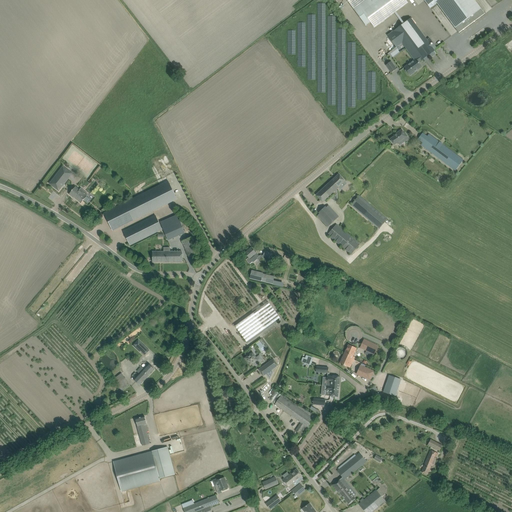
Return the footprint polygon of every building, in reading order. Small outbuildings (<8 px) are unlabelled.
[(332,0),(340,13),(346,9),(340,0),(332,0)] [(346,0),(366,26),(370,23),(374,28),(408,3),(405,0),(423,0),(427,4),(430,8),(437,3),(459,33),(485,14),(482,10),(474,0),(346,0)] [(393,31),(387,35),(396,47),(402,43),(414,60),(419,57),(422,60),(423,59),(425,62),(429,59),(428,58),(430,56),(429,55),(429,54),(431,57),(436,53),(434,51),(435,51),(434,49),(436,47),(433,43),(429,38),(427,40),(411,18),(393,31)] [(414,60),(404,67),(407,71),(410,76),(422,67),(418,62),(419,61),(419,62),(422,60),(419,57),(414,60)] [(391,61),(386,65),(391,73),(396,69),(391,61)] [(396,135),(390,139),(394,145),(398,143),(400,145),(405,141),(404,139),(408,137),(405,133),(405,134),(402,130),(396,134),(396,135)] [(429,135),(421,145),(455,171),(463,160),(429,135)] [(63,166),(49,184),(59,191),(72,174),(63,166)] [(345,181),(342,178),(339,174),(316,195),(319,199),(322,202),(338,187),(340,189),(342,187),(343,187),(341,185),(345,181)] [(168,181),(144,193),(104,213),(113,231),(153,211),(177,199),(168,181)] [(81,203),(84,200),(87,196),(86,196),(88,194),(81,188),(79,190),(75,187),(72,190),(69,194),(73,198),(74,197),(81,203)] [(387,220),(361,197),(359,196),(351,205),(379,229),(387,220)] [(319,214),(317,216),(328,227),(337,219),(327,208),(329,206),(328,206),(327,207),(319,214)] [(177,215),(160,222),(168,240),(185,233),(177,215)] [(162,230),(156,216),(123,231),(130,245),(162,230)] [(360,245),(351,237),(336,224),(328,234),(343,247),(351,254),(360,245)] [(182,241),(187,253),(189,258),(201,252),(193,236),(182,241)] [(170,252),(170,249),(170,247),(164,248),(164,249),(164,252),(153,252),(153,257),(153,262),(182,262),(182,257),(182,252),(170,252)] [(256,252),(256,253),(252,248),(245,253),(249,257),(246,260),(250,264),(252,262),(253,263),(258,259),(257,258),(259,256),(256,252)] [(265,251),(264,253),(263,256),(271,259),(273,254),(265,251)] [(252,272),(251,275),(250,278),(272,284),(274,277),(255,272),(252,272)] [(247,342),(280,318),(268,302),(235,326),(247,342)] [(373,354),(374,355),(378,346),(364,339),(360,348),(366,351),(373,354)] [(145,355),(150,350),(138,340),(134,345),(141,351),(144,354),(145,355)] [(340,363),(344,365),(350,368),(353,361),(354,361),(355,360),(354,359),(355,357),(353,356),(357,348),(353,347),(348,345),(340,363)] [(247,357),(245,358),(249,364),(250,366),(252,364),(254,363),(256,365),(260,362),(263,360),(260,355),(256,358),(253,353),(250,355),(248,352),(245,355),(247,357)] [(303,357),(301,362),(310,365),(313,358),(306,355),(305,358),(303,357)] [(267,363),(263,366),(268,373),(266,374),(270,380),(273,372),(272,370),(278,365),(273,359),(267,363)] [(134,380),(136,382),(140,385),(155,369),(149,364),(144,369),(141,366),(140,367),(140,368),(137,371),(140,374),(134,380)] [(370,379),(374,371),(361,365),(357,374),(370,379)] [(122,390),(130,385),(122,373),(114,378),(122,390)] [(389,375),(384,392),(391,395),(394,396),(398,386),(400,379),(389,375)] [(331,386),(339,387),(340,377),(332,376),(327,376),(327,377),(327,380),(331,381),(331,386)] [(331,386),(326,386),(326,395),(326,396),(330,396),(338,397),(339,387),(331,386)] [(275,404),(275,405),(301,422),(305,425),(303,427),(299,433),(298,435),(300,436),(301,437),(302,438),(303,437),(314,420),(317,417),(282,394),(281,395),(280,396),(275,404)] [(135,419),(137,424),(143,446),(150,444),(147,432),(149,431),(145,416),(135,419)] [(428,445),(432,447),(439,451),(442,445),(431,439),(428,445)] [(113,462),(121,489),(175,474),(167,447),(113,462)] [(422,472),(426,474),(427,475),(432,464),(434,465),(436,459),(434,458),(435,456),(437,456),(439,453),(431,450),(422,472)] [(339,470),(337,472),(342,478),(342,477),(344,479),(363,464),(367,461),(360,453),(356,456),(352,460),(339,470)] [(283,479),(290,489),(299,482),(297,480),(301,476),(302,476),(297,469),(293,472),(291,474),(283,479)] [(278,484),(275,477),(262,482),(265,488),(269,486),(270,488),(278,484)] [(348,490),(351,488),(344,479),(342,477),(340,479),(340,478),(332,485),(339,493),(339,492),(349,504),(355,499),(354,496),(348,490)] [(224,478),(218,480),(217,479),(213,481),(215,487),(218,485),(220,491),(228,488),(224,478)] [(293,491),(298,497),(305,490),(300,484),(293,491)] [(365,511),(373,511),(386,502),(376,490),(359,504),(365,511)] [(212,505),(219,503),(216,495),(211,497),(194,504),(191,505),(190,501),(182,505),(184,511),(211,511),(211,509),(210,506),(212,505)] [(277,495),(266,504),(270,509),(281,500),(277,495)] [(316,511),(310,503),(302,509),(304,511),(306,511),(316,511)]
